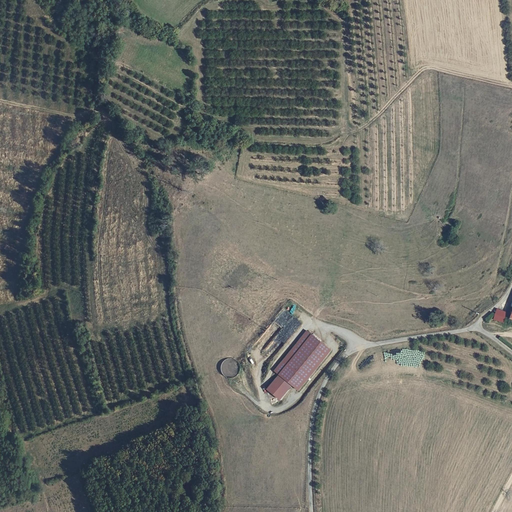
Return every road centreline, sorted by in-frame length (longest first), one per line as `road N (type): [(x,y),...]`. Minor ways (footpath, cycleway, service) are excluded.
road 1 (unclassified): [(313,511),(313,416),(342,357),(469,328),(511,286)]
road 2 (track): [(352,130),(423,68),(511,85)]
